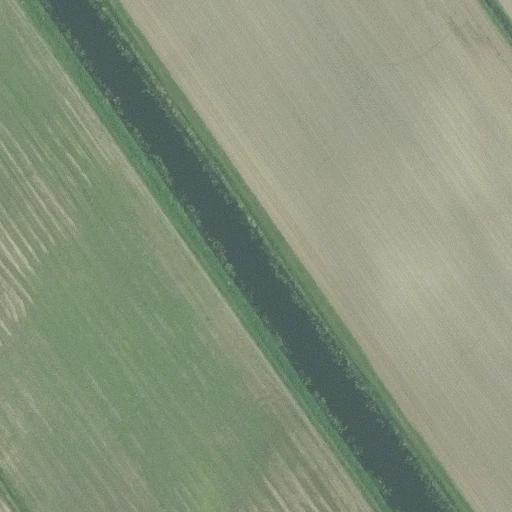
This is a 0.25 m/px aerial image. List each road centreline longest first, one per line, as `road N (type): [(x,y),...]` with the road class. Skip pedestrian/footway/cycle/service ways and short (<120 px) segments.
road 1 (track): [(376,511),(18,0)]
road 2 (track): [(464,511),(108,0)]
